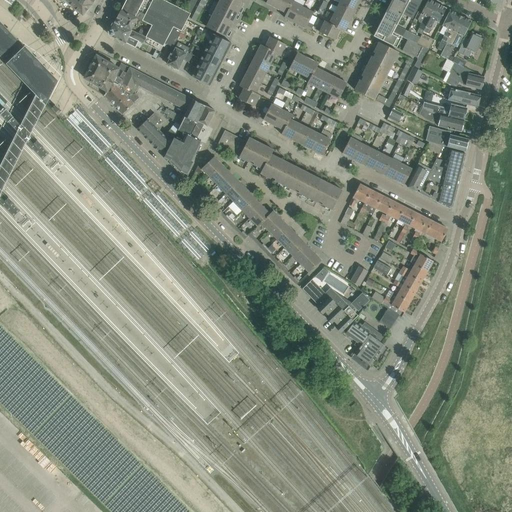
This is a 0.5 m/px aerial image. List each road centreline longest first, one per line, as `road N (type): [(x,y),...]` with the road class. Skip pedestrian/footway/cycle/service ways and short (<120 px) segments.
road 1 (tertiary): [(378,401),(77,90),(72,64)]
road 2 (residential): [(216,101),(252,28),(274,27),(342,59),(373,0)]
road 3 (residential): [(461,222),(507,24)]
road 4 (residential): [(378,401),(445,274),(461,222)]
road 5 (residential): [(352,183),(216,101)]
road 6 (residential): [(216,101),(92,35)]
road 7 (tertiary): [(446,511),(378,401)]
road 8 (residential): [(461,222),(367,174),(352,183)]
road 9 (residential): [(352,183),(328,248),(352,262),(365,242)]
